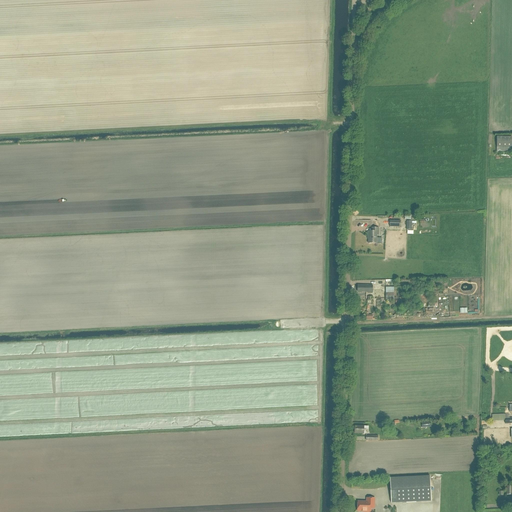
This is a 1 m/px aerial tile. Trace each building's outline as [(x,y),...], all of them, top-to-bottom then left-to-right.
[(511,148),(511,138),(497,137),(496,147),(511,148)] [(368,244),(377,244),(382,244),(382,238),(377,238),(377,233),(379,233),(379,228),(372,228),(372,231),(368,231),(368,236),(369,236),(368,244)] [(372,294),(373,286),(358,285),(358,292),(359,292),(359,293),(362,293),(362,292),(368,292),(368,294),(372,294)] [(393,301),(393,288),(385,288),(385,301),(393,301)] [(392,503),(432,501),(430,476),(390,478),(392,503)] [(374,509),(374,499),(367,499),(367,503),(358,502),(358,511),(364,511),(370,511),(371,508),(374,509)]
